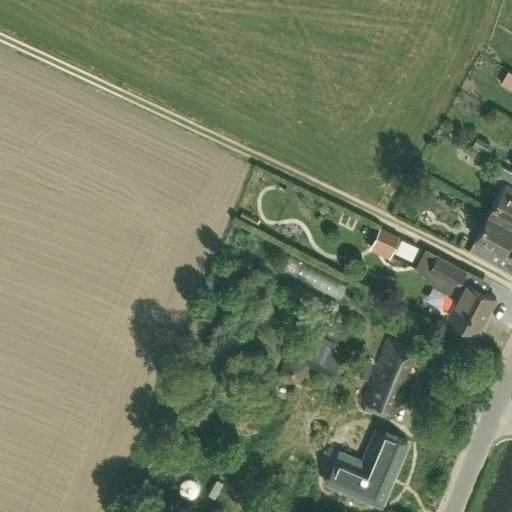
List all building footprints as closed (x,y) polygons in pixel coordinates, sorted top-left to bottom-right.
[(471,148),(479,153),(485,142),(476,138),(471,148)] [(490,210),(511,222),(511,170),(490,210)] [(511,258),(503,253),(511,236),(511,222),(490,210),(469,249),(510,272),(511,268),(511,258)] [(417,247),(402,239),(396,250),(411,258),(417,247)] [(466,270),(437,255),(430,269),(447,278),(441,288),(458,296),(448,315),(478,331),(495,298),(476,288),(482,276),(467,268),(466,270)] [(347,333),(356,323),(339,308),(330,319),(347,333)] [(287,351),(290,352),(278,375),(299,384),(310,364),(322,370),(334,349),(299,330),(287,351)] [(395,413),(409,378),(411,373),(407,371),(412,358),(416,359),(420,351),(388,338),(362,400),(395,413)] [(301,388),(290,413),(286,411),(277,432),(309,447),(330,400),(301,388)] [(342,455),(331,482),(381,504),(408,441),(385,432),(371,467),(342,455)] [(192,504),(212,511),(219,494),(199,486),(192,504)]
